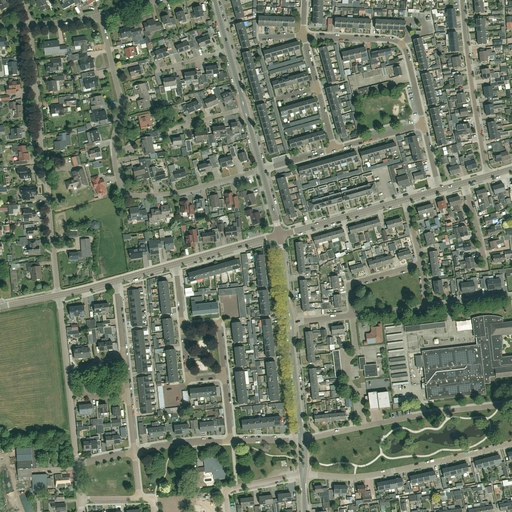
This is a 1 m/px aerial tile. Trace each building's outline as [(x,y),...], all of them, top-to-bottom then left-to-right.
[(0,0),(0,8),(1,11),(8,7),(5,0),(0,0)] [(46,2),(49,0),(40,0),(36,2),(38,6),(39,5),(42,11),(49,8),(46,2)] [(63,0),(60,2),(63,9),(74,3),(73,1),(75,0),(63,0)] [(240,0),(232,2),(234,8),(242,6),(240,0)] [(242,6),(234,8),(235,14),(243,12),(242,6)] [(193,9),(195,13),(191,14),(193,19),(196,18),(196,19),(201,17),(202,21),(208,19),(206,12),(203,13),(201,7),(193,9)] [(183,24),(190,22),(188,14),(184,15),(183,11),(176,13),(179,23),(182,22),(183,24)] [(243,12),(235,14),(237,20),(245,18),(243,12)] [(168,26),(176,24),(174,18),(169,20),(168,16),(162,18),(164,25),(167,24),(168,26)] [(154,20),(150,21),(150,22),(147,23),(144,24),(146,31),(144,32),(146,37),(151,35),(150,32),(161,29),(160,23),(155,24),(154,20)] [(246,29),(244,23),(236,25),(237,31),(246,29)] [(134,42),(143,40),(141,34),(140,28),(135,29),(130,30),(129,27),(125,28),(125,29),(120,30),(120,33),(119,34),(120,39),(129,36),(130,37),(132,36),(134,42)] [(209,38),(213,36),(210,28),(207,29),(209,35),(209,36),(203,38),(206,46),(212,44),(209,38)] [(249,28),(246,29),(237,31),(239,37),(247,35),(247,32),(250,31),(249,28)] [(247,35),(239,37),(241,43),(249,41),(247,35)] [(87,50),(86,45),(87,45),(85,37),(73,39),(75,47),(81,46),(82,51),(82,54),(88,53),(87,50)] [(206,46),(203,38),(197,41),(200,48),(206,46)] [(66,56),(68,55),(67,52),(66,46),(59,47),(59,41),(43,42),(45,55),(63,53),(64,56),(66,56)] [(249,41),(241,43),(242,49),(251,47),(249,41)] [(185,52),(191,49),(188,42),(182,44),(185,52)] [(298,42),(292,44),(294,51),(300,50),(298,42)] [(185,52),(182,44),(176,46),(179,54),(185,52)] [(318,49),(320,55),(328,53),(327,48),(331,46),(330,45),(326,46),(327,47),(318,49)] [(415,47),(416,53),(425,51),(424,47),(422,47),(422,45),(423,45),(415,47)] [(136,47),(134,47),(125,49),(127,58),(138,55),(136,47)] [(166,48),(161,50),(163,58),(169,55),(166,48)] [(387,64),(389,65),(399,63),(398,59),(389,62),(388,59),(389,59),(388,56),(391,55),(390,49),(384,51),(386,62),(387,64)] [(161,50),(154,52),(151,54),(152,57),(156,55),(157,60),(163,58),(161,50)] [(265,60),(271,58),(269,50),(263,52),(265,60)] [(495,53),(492,53),(491,50),(487,50),(488,52),(487,52),(486,51),(479,52),(480,58),(492,56),(495,56),(496,56),(495,53)] [(377,52),(379,58),(382,57),(382,60),(383,60),(383,62),(386,62),(384,51),(377,52)] [(416,53),(418,59),(425,57),(426,57),(425,53),(424,53),(423,51),(425,51),(416,53)] [(242,54),(244,60),(252,58),(250,52),(242,54)] [(379,58),(377,52),(371,54),(372,57),(369,58),(372,71),(375,70),(374,65),(377,64),(375,58),(379,58)] [(72,55),(68,56),(70,62),(80,60),(82,70),(94,67),(92,58),(86,60),(85,53),(79,55),(79,54),(72,55)] [(328,53),(320,55),(322,61),(330,59),(328,53)] [(447,62),(448,64),(461,63),(460,60),(459,60),(459,57),(455,58),(455,55),(446,56),(446,59),(451,59),(452,61),(447,62)] [(244,60),(245,66),(253,64),(252,58),(244,60)] [(8,65),(9,75),(17,74),(17,68),(16,62),(11,63),(11,59),(3,60),(3,66),(8,65)] [(53,71),(58,71),(58,67),(61,66),(61,60),(51,61),(52,64),(46,65),(47,72),(48,72),(49,73),(53,73),(53,71)] [(139,66),(129,69),(131,77),(144,74),(141,64),(148,63),(147,60),(138,62),(139,66)] [(427,63),(419,65),(421,71),(428,69),(429,69),(428,66),(430,66),(430,63),(427,63)] [(245,66),(247,72),(255,70),(253,64),(245,66)] [(396,77),(402,76),(400,67),(395,68),(395,65),(387,67),(389,74),(395,73),(396,77)] [(212,67),(213,75),(218,74),(220,82),(225,81),(223,72),(219,72),(218,66),(212,67)] [(202,75),(203,83),(208,82),(207,76),(213,75),(212,67),(205,68),(206,74),(202,75)] [(303,82),(309,81),(307,73),(303,74),(301,68),(299,69),(301,75),(303,82)] [(247,72),(249,78),(257,76),(255,70),(247,72)] [(190,73),(192,81),(198,80),(199,89),(204,89),(203,83),(202,75),(197,76),(196,72),(190,73)] [(452,73),(453,77),(454,77),(454,79),(449,80),(449,83),(462,81),(462,75),(459,76),(458,72),(452,73)] [(91,91),(90,88),(98,86),(96,77),(90,79),(90,77),(88,77),(87,73),(81,74),(83,79),(84,79),(86,87),(84,88),(83,89),(84,91),(85,92),(91,91)] [(192,81),(190,73),(184,74),(185,80),(180,81),(181,83),(182,88),(187,87),(186,85),(192,84),(192,81)] [(423,81),(431,79),(431,75),(429,76),(429,73),(421,75),(423,81)] [(291,86),(289,78),(287,79),(286,75),(282,76),(283,80),(286,87),(291,86)] [(249,78),(250,84),(258,82),(261,81),(260,78),(258,79),(257,76),(249,78)] [(335,76),(327,78),(328,84),(336,82),(335,76)] [(283,80),(280,80),(279,77),(277,78),(277,81),(278,81),(280,89),(286,87),(283,80)] [(169,79),(170,87),(176,86),(178,96),(183,95),(182,88),(181,83),(176,84),(175,78),(169,79)] [(170,87),(169,79),(163,80),(164,86),(160,87),(161,94),(162,94),(162,96),(165,95),(164,94),(165,93),(164,88),(170,87)] [(423,81),(424,88),(433,85),(432,82),(431,82),(430,80),(431,79),(423,81)] [(20,89),(19,82),(13,83),(13,80),(9,80),(9,83),(9,87),(6,87),(7,94),(14,93),(14,90),(16,90),(20,89)] [(49,92),(57,91),(56,81),(48,82),(49,92)] [(278,81),(277,81),(272,83),(274,90),(280,89),(278,81)] [(497,91),(499,91),(498,87),(499,86),(499,85),(507,84),(506,83),(508,82),(508,81),(496,82),(497,87),(494,87),(494,89),(492,89),(491,87),(484,88),(485,93),(497,91)] [(260,87),(261,87),(262,87),(262,84),(259,85),(258,82),(250,84),(252,90),(260,88),(260,87)] [(140,97),(149,95),(148,92),(147,92),(145,84),(134,87),(136,95),(139,94),(140,97)] [(424,88),(426,94),(434,92),(434,91),(434,88),(437,87),(436,84),(433,85),(424,88)] [(215,88),(216,89),(219,97),(220,100),(221,100),(220,98),(222,97),(225,103),(226,103),(226,104),(228,103),(228,102),(231,101),(230,99),(233,98),(231,92),(227,93),(227,92),(224,93),(223,90),(220,91),(218,87),(215,88)] [(325,89),(327,95),(335,93),(337,92),(336,90),(334,90),(333,87),(325,89)] [(252,90),(254,96),(262,94),(264,93),(264,90),(261,91),(260,88),(252,90)] [(358,90),(352,92),(354,98),(365,95),(368,94),(366,88),(363,89),(358,90)] [(215,96),(210,99),(213,106),(219,104),(218,101),(220,100),(219,97),(216,89),(213,90),(215,96)] [(426,94),(428,100),(436,98),(435,94),(437,94),(436,91),(434,91),(434,92),(426,94)] [(197,101),(191,104),(195,111),(201,109),(198,103),(201,102),(198,96),(197,94),(194,95),(197,101)] [(201,102),(202,104),(203,107),(206,106),(207,109),(213,106),(210,99),(204,101),(202,94),(198,96),(201,102)] [(262,94),(254,96),(255,102),(263,100),(262,94)] [(149,95),(140,97),(141,101),(137,102),(139,110),(150,107),(148,99),(150,99),(149,95)] [(67,105),(67,104),(68,105),(76,104),(77,103),(76,99),(74,99),(74,96),(65,97),(65,100),(65,105),(67,105)] [(92,110),(101,108),(100,105),(104,104),(102,96),(90,99),(92,107),(91,107),(92,110)] [(436,98),(428,100),(429,106),(436,104),(437,104),(436,100),(435,100),(435,98),(436,98)] [(465,98),(448,101),(450,110),(453,109),(452,103),(453,102),(453,103),(458,102),(458,105),(466,104),(465,98)] [(308,101),(310,109),(316,107),(314,99),(308,101)] [(189,114),(195,111),(191,104),(190,101),(185,104),(185,103),(177,106),(178,109),(181,108),(184,113),(188,112),(189,114)] [(22,106),(17,106),(16,103),(10,103),(10,109),(14,109),(15,118),(23,117),(22,106)] [(52,114),(60,114),(60,116),(64,115),(64,112),(67,112),(67,108),(63,109),(63,104),(51,106),(52,114)] [(256,106),(258,112),(266,110),(265,104),(256,106)] [(430,110),(431,116),(439,114),(440,114),(439,110),(440,110),(439,107),(437,108),(430,110)] [(101,108),(92,110),(93,114),(94,114),(96,122),(107,119),(105,111),(102,112),(101,108)] [(287,115),(285,108),(279,109),(281,117),(287,115)] [(493,112),(498,111),(498,112),(501,111),(504,111),(504,108),(485,111),(486,116),(494,115),(493,112)] [(258,112),(260,118),(268,116),(266,110),(258,112)] [(141,129),(151,126),(148,114),(138,116),(141,129)] [(260,118),(262,124),(270,122),(268,116),(260,118)] [(262,124),(263,130),(271,128),(273,128),(272,125),(271,126),(270,122),(262,124)] [(230,142),(234,142),(233,136),(235,136),(234,134),(240,134),(239,131),(238,131),(237,123),(231,124),(232,130),(229,131),(229,135),(230,142)] [(455,127),(454,124),(452,124),(453,127),(454,132),(470,129),(469,124),(461,125),(461,126),(457,126),(455,127)] [(226,135),(226,134),(225,126),(219,127),(220,138),(226,137),(227,144),(231,143),(230,142),(229,135),(226,135)] [(212,128),(213,135),(211,135),(211,137),(212,143),(215,143),(214,138),(220,137),(220,138),(219,127),(212,128)] [(338,135),(340,135),(341,139),(347,137),(346,133),(345,128),(344,127),(336,129),(338,135)] [(25,138),(25,132),(21,132),(21,128),(11,129),(12,136),(10,136),(10,140),(22,139),(22,138),(25,138)] [(263,130),(265,136),(273,134),(275,134),(274,131),(272,132),(271,128),(263,130)] [(85,149),(92,147),(95,146),(94,143),(100,141),(97,130),(90,132),(92,139),(88,140),(89,143),(84,144),(85,149)] [(201,132),(202,140),(208,139),(209,146),(212,146),(211,143),(212,143),(211,137),(208,138),(207,131),(201,132)] [(310,131),(311,135),(314,142),(319,141),(317,133),(314,134),(313,131),(310,131)] [(350,133),(353,141),(359,139),(355,131),(350,133)] [(196,144),(202,143),(202,140),(201,132),(194,133),(195,135),(192,136),(192,140),(195,140),(196,144)] [(323,132),(320,133),(317,133),(319,141),(325,139),(323,132)] [(435,134),(437,141),(446,138),(445,135),(443,135),(443,133),(444,133),(444,132),(435,134)] [(274,137),(273,134),(265,136),(266,142),(274,140),(276,140),(275,137),(274,137)] [(185,147),(184,140),(183,135),(180,135),(180,138),(172,139),(173,145),(177,145),(178,148),(185,147)] [(64,146),(71,145),(70,136),(58,137),(59,143),(55,143),(56,150),(65,149),(64,146)] [(142,147),(152,145),(150,137),(140,139),(142,147)] [(446,138),(437,141),(438,147),(446,145),(452,143),(455,142),(454,137),(450,137),(451,141),(446,142),(446,141),(445,141),(444,139),(446,139),(446,138)] [(290,138),(288,139),(288,141),(290,149),(296,147),(294,140),(291,141),(290,138)] [(266,142),(268,148),(276,146),(274,140),(266,142)] [(389,145),(391,152),(397,151),(395,143),(389,145)] [(503,161),(510,159),(509,155),(508,155),(507,152),(504,153),(501,143),(498,144),(503,161)] [(503,161),(498,144),(491,145),(493,152),(496,151),(497,155),(493,156),(494,160),(496,160),(496,163),(503,161)] [(152,145),(142,147),(144,156),(154,153),(152,145)] [(22,161),(29,160),(29,154),(27,154),(26,146),(13,148),(14,153),(16,153),(16,155),(19,155),(19,161),(15,162),(15,165),(22,165),(22,161)] [(233,147),(234,148),(233,148),(235,155),(238,155),(240,163),(247,161),(245,153),(242,154),(241,149),(237,150),(236,146),(233,147)] [(276,146),(268,148),(270,155),(278,152),(276,146)] [(92,147),(85,149),(81,150),(82,153),(89,151),(91,159),(101,156),(99,149),(93,151),(92,147)] [(229,149),(231,157),(225,158),(227,166),(233,165),(231,158),(236,157),(235,155),(233,148),(234,148),(233,148),(229,149)] [(362,161),(362,160),(363,162),(365,161),(365,160),(368,159),(366,151),(360,153),(362,161)] [(472,151),(467,153),(467,152),(464,153),(465,156),(468,155),(468,156),(472,169),(477,168),(475,161),(472,151)] [(352,161),(353,166),(355,166),(355,163),(354,161),(358,160),(356,152),(350,154),(352,161)] [(227,166),(225,158),(219,160),(217,154),(213,156),(215,163),(219,162),(221,168),(227,166)] [(71,158),(72,161),(76,160),(77,166),(81,165),(78,156),(71,158)] [(208,157),(209,160),(207,160),(206,161),(203,162),(206,172),(212,171),(211,164),(215,163),(213,156),(208,157)] [(468,156),(466,156),(466,158),(464,159),(463,156),(459,158),(461,163),(464,162),(467,171),(472,169),(468,156)] [(458,165),(457,166),(455,158),(451,159),(452,162),(455,174),(460,173),(458,165)] [(132,168),(133,169),(135,178),(143,176),(143,177),(145,176),(149,176),(147,169),(146,165),(147,165),(146,161),(145,159),(139,160),(140,163),(142,163),(143,166),(141,166),(133,168),(132,168)] [(206,172),(203,162),(204,164),(198,166),(197,160),(192,161),(195,169),(198,168),(200,174),(206,172)] [(415,163),(416,164),(417,168),(416,168),(417,170),(410,172),(413,181),(420,179),(421,180),(426,178),(422,162),(415,163)] [(161,168),(158,168),(155,167),(151,168),(150,164),(147,165),(151,179),(154,178),(155,181),(166,178),(163,169),(162,168),(161,168)] [(318,174),(318,173),(315,164),(309,165),(311,173),(312,175),(318,174)] [(174,165),(169,167),(171,177),(174,176),(175,179),(186,177),(184,169),(175,171),(174,165)] [(409,169),(409,168),(408,165),(403,167),(403,169),(397,171),(398,176),(399,176),(400,178),(396,179),(398,187),(409,184),(408,182),(411,181),(408,170),(409,169)] [(306,174),(303,167),(298,169),(300,176),(306,174)] [(21,179),(24,179),(25,181),(26,182),(28,181),(29,180),(29,178),(31,178),(31,170),(27,171),(26,168),(17,169),(18,175),(20,175),(21,179)] [(66,183),(68,188),(68,189),(77,187),(77,189),(88,186),(82,169),(72,172),(75,180),(66,183)] [(285,177),(286,177),(292,176),(291,172),(285,174),(285,173),(280,175),(281,178),(277,180),(279,186),(287,183),(285,177)] [(95,188),(96,188),(98,194),(100,194),(102,195),(105,195),(105,194),(105,192),(106,192),(104,186),(105,185),(103,179),(99,181),(98,176),(92,178),(95,188)] [(191,179),(194,184),(202,181),(199,176),(191,179)] [(279,186),(280,192),(288,189),(287,183),(279,186)] [(369,184),(368,184),(371,195),(377,193),(375,187),(374,183),(369,185),(369,184)] [(371,195),(368,184),(367,185),(368,186),(363,187),(366,196),(367,195),(367,196),(371,195)] [(506,194),(505,191),(503,184),(498,186),(503,202),(505,202),(504,200),(504,198),(503,195),(506,194)] [(495,194),(496,197),(498,196),(500,203),(503,202),(498,186),(492,187),(495,194)] [(38,194),(38,193),(37,188),(29,188),(21,188),(21,195),(23,195),(23,201),(30,200),(30,194),(38,194)] [(280,192),(282,198),(290,195),(288,189),(280,192)] [(242,198),(245,197),(248,206),(256,204),(253,194),(247,195),(246,191),(240,193),(242,198)] [(486,209),(481,191),(475,192),(478,199),(480,199),(482,205),(479,205),(481,212),(486,210),(486,209)] [(227,209),(232,208),(238,208),(236,197),(232,197),(232,193),(225,194),(226,205),(227,205),(227,209)] [(212,208),(220,207),(220,208),(224,208),(223,201),(219,202),(218,195),(214,196),(211,196),(210,196),(212,208)] [(282,198),(284,204),(292,201),(290,195),(282,198)] [(326,207),(332,205),(329,197),(324,198),(323,195),(323,196),(326,207)] [(326,207),(323,196),(318,197),(319,200),(318,200),(321,208),(326,207)] [(457,210),(454,198),(448,200),(450,207),(453,206),(455,211),(457,210)] [(197,209),(204,208),(205,214),(208,213),(207,206),(204,207),(203,199),(195,200),(197,209)] [(310,212),(316,210),(313,200),(312,200),(312,201),(307,202),(308,206),(310,212)] [(316,211),(320,210),(319,209),(321,208),(318,200),(314,201),(313,200),(316,210),(316,211)] [(188,201),(180,202),(182,213),(187,212),(187,215),(193,215),(192,206),(189,206),(188,201)] [(284,204),(285,210),(293,207),(292,201),(284,204)] [(443,210),(446,209),(444,201),(438,203),(440,211),(441,214),(444,213),(443,210)] [(431,217),(435,216),(433,211),(434,211),(432,204),(424,206),(426,213),(430,212),(431,217)] [(171,218),(169,218),(169,213),(170,213),(171,212),(170,209),(168,209),(168,205),(161,206),(161,210),(158,211),(160,219),(166,218),(167,222),(172,221),(171,218)] [(426,213),(424,206),(417,209),(419,215),(421,220),(424,219),(423,214),(426,213)] [(129,221),(131,221),(139,219),(140,220),(147,219),(146,210),(139,211),(138,207),(129,209),(131,216),(128,217),(129,221)] [(293,207),(285,210),(287,216),(289,215),(290,219),(298,217),(297,213),(295,213),(293,207)] [(31,209),(23,210),(24,214),(22,214),(23,222),(30,222),(30,218),(36,218),(36,212),(32,212),(31,209)] [(160,219),(158,211),(158,209),(151,210),(152,214),(149,214),(150,223),(160,221),(160,219)] [(245,211),(247,217),(251,216),(253,225),(261,223),(259,217),(260,217),(259,212),(253,214),(252,210),(245,211)] [(492,221),(497,220),(496,217),(496,216),(495,213),(490,214),(491,217),(484,219),(486,225),(492,223),(492,221)] [(393,221),(395,227),(399,226),(400,231),(404,230),(402,225),(403,225),(401,218),(393,221)] [(240,227),(239,219),(236,219),(236,222),(233,223),(233,227),(230,227),(231,237),(237,237),(236,228),(240,227)] [(379,219),(371,222),(373,228),(377,227),(379,232),(382,231),(380,225),(381,225),(379,219)] [(395,227),(393,221),(386,223),(388,229),(385,230),(386,235),(389,234),(393,233),(392,228),(395,227)] [(366,230),(373,228),(371,222),(364,224),(366,230)] [(358,232),(366,230),(364,224),(356,226),(358,232)] [(32,239),(32,235),(38,235),(37,227),(29,228),(29,225),(24,225),(24,231),(28,231),(28,236),(29,236),(29,239),(32,239)] [(495,226),(495,229),(494,229),(487,231),(489,237),(495,235),(495,233),(500,232),(502,231),(501,228),(500,225),(495,226)] [(354,233),(358,232),(356,226),(349,228),(351,235),(349,236),(352,244),(357,242),(354,233)] [(70,238),(77,237),(77,229),(69,230),(70,238)] [(212,233),(208,234),(209,243),(216,242),(216,239),(219,239),(218,229),(212,230),(212,233)] [(186,237),(187,248),(194,247),(194,243),(197,242),(195,230),(189,231),(190,236),(186,237)] [(209,243),(208,234),(204,234),(203,230),(198,231),(198,237),(202,236),(203,244),(209,243)] [(337,238),(338,238),(341,237),(343,242),(346,241),(345,236),(343,230),(336,232),(337,238)] [(384,230),(382,231),(379,232),(379,234),(381,233),(382,239),(383,242),(387,241),(384,230)] [(161,245),(165,245),(166,251),(174,250),(172,238),(164,239),(163,231),(159,231),(160,240),(161,245)] [(455,234),(456,239),(450,240),(451,245),(455,244),(455,242),(457,242),(456,239),(468,236),(467,231),(455,234)] [(339,241),(338,238),(337,238),(336,232),(328,234),(330,240),(331,240),(332,243),(333,242),(339,241)] [(434,238),(433,234),(431,234),(431,232),(424,234),(426,240),(434,238)] [(330,240),(328,234),(321,236),(323,242),(330,240)] [(505,243),(504,241),(509,240),(510,251),(511,250),(511,234),(509,235),(503,236),(500,237),(500,240),(495,241),(490,242),(491,250),(497,249),(496,245),(505,243)] [(446,242),(445,242),(439,244),(440,247),(449,245),(447,235),(445,236),(446,242)] [(323,242),(321,236),(313,238),(315,244),(317,249),(320,248),(318,243),(323,242)] [(402,248),(405,248),(409,247),(408,243),(407,240),(410,239),(410,236),(400,239),(401,245),(402,248)] [(437,237),(434,238),(426,240),(428,246),(439,243),(437,237)] [(79,258),(91,257),(90,239),(80,240),(81,252),(75,252),(75,253),(70,254),(70,260),(79,260),(79,258)] [(160,240),(152,241),(152,240),(148,240),(150,255),(159,253),(158,248),(162,247),(161,245),(160,240)] [(25,254),(29,254),(36,253),(36,254),(40,254),(39,246),(36,247),(36,241),(29,242),(30,247),(28,247),(28,250),(25,250),(24,251),(24,254),(25,254)] [(147,252),(147,249),(146,242),(139,243),(140,249),(130,250),(131,259),(143,258),(142,252),(147,252)] [(296,243),(296,251),(303,250),(302,246),(307,245),(307,242),(302,243),(302,242),(296,243)] [(405,259),(412,257),(410,251),(408,251),(407,249),(403,250),(405,259)] [(405,259),(403,250),(399,252),(400,253),(397,254),(399,261),(405,259)] [(322,262),(327,260),(325,254),(318,256),(320,262),(322,261),(322,262)] [(370,258),(371,260),(368,261),(368,262),(370,269),(376,267),(374,261),(373,257),(370,258)] [(388,264),(386,257),(383,258),(383,257),(379,258),(382,266),(388,264)] [(232,270),(238,269),(236,260),(230,262),(232,270)] [(232,270),(230,262),(224,264),(226,272),(232,270)] [(32,280),(41,279),(40,271),(40,267),(35,267),(34,263),(27,264),(28,272),(31,272),(32,280)] [(358,272),(364,271),(362,264),(360,265),(359,263),(355,264),(358,272)] [(226,272),(224,264),(218,265),(220,274),(226,272)] [(358,272),(355,264),(352,265),(352,267),(350,268),(352,274),(358,272)] [(212,267),(214,275),(220,274),(218,265),(212,267)] [(305,265),(298,266),(299,274),(305,273),(310,272),(310,270),(310,269),(305,269),(305,265)] [(214,275),(212,267),(206,269),(208,277),(214,275)] [(208,277),(206,269),(200,270),(202,279),(208,277)] [(202,279),(200,270),(194,272),(196,281),(202,279)] [(196,281),(194,272),(188,274),(190,282),(196,281)] [(501,288),(500,282),(504,282),(503,275),(496,275),(496,280),(493,280),(494,289),(497,289),(497,290),(501,289),(501,288)] [(493,280),(489,281),(489,276),(483,277),(484,284),(487,284),(488,290),(488,291),(492,290),(492,289),(494,289),(493,280)] [(475,291),(474,285),(477,285),(476,278),(471,278),(471,283),(467,283),(468,292),(475,291)] [(168,281),(165,282),(163,282),(162,279),(156,280),(156,283),(159,282),(159,289),(169,288),(168,281)] [(467,283),(463,284),(462,279),(457,280),(457,287),(461,287),(462,293),(468,292),(467,283)] [(300,281),(300,288),(307,288),(306,284),(311,283),(311,280),(306,280),(300,281)] [(309,303),(302,304),(303,312),(309,311),(314,310),(314,307),(309,307),(309,303)] [(101,305),(103,316),(104,327),(111,326),(110,320),(106,321),(106,313),(111,312),(111,308),(109,308),(108,304),(101,305)] [(103,316),(101,305),(94,306),(95,314),(99,313),(99,316),(103,316)] [(82,318),(85,318),(84,306),(76,307),(78,316),(81,316),(82,318)] [(78,316),(76,307),(69,307),(71,319),(74,319),(74,317),(78,316)] [(511,321),(503,323),(502,318),(503,319),(503,318),(497,317),(491,316),(485,316),(479,317),(473,318),(476,345),(422,351),(425,378),(422,378),(422,382),(425,382),(427,401),(485,394),(484,384),(490,383),(489,377),(496,376),(496,378),(511,375),(511,321)] [(142,319),(132,320),(132,327),(143,326),(142,321),(146,321),(146,320),(146,319),(142,319)] [(364,342),(364,345),(367,344),(381,342),(382,340),(381,327),(381,324),(379,324),(379,327),(371,328),(372,332),(370,334),(366,334),(367,342),(364,342)] [(306,340),(312,340),(312,335),(320,335),(320,331),(312,332),(305,333),(306,340)] [(106,351),(113,350),(112,342),(108,342),(108,341),(105,342),(105,339),(104,339),(106,351)] [(316,347),(322,346),(322,344),(316,345),(316,342),(313,343),(312,340),(306,340),(307,348),(313,347),(313,346),(316,346),(316,347)] [(88,345),(81,346),(82,358),(90,357),(89,348),(88,345)] [(74,349),(75,356),(73,356),(74,358),(75,358),(75,359),(82,358),(81,346),(74,347),(74,349)] [(314,355),(308,355),(309,363),(315,362),(320,362),(320,358),(315,359),(314,355)] [(365,378),(378,377),(376,364),(366,365),(365,357),(359,358),(360,370),(364,370),(365,378)] [(147,366),(137,367),(137,374),(148,373),(148,374),(152,373),(152,371),(148,372),(147,368),(151,367),(151,366),(151,365),(147,366)] [(310,377),(316,376),(316,372),(321,371),(321,368),(316,369),(316,368),(309,369),(310,377)] [(318,391),(312,392),(312,400),(319,399),(324,398),(324,395),(319,396),(318,391)] [(370,409),(381,408),(383,408),(390,407),(388,392),(378,393),(377,393),(377,392),(368,393),(368,395),(369,407),(370,409)] [(90,414),(93,413),(92,404),(79,406),(80,414),(83,414),(83,416),(90,415),(90,414)] [(100,411),(97,412),(98,419),(101,419),(101,416),(104,416),(104,413),(108,413),(107,405),(99,405),(100,411)] [(151,406),(141,407),(142,415),(152,413),(152,409),(156,408),(155,407),(155,406),(151,406)] [(111,421),(111,424),(121,423),(121,420),(120,420),(120,416),(121,416),(120,407),(113,408),(114,417),(117,416),(118,420),(111,421)] [(338,420),(346,419),(345,413),(344,407),(341,408),(341,413),(337,414),(338,420)] [(323,422),(322,416),(318,416),(317,411),(314,412),(314,417),(315,423),(323,422)] [(208,431),(207,421),(203,422),(203,423),(200,424),(201,432),(208,431)] [(155,423),(157,437),(164,436),(163,432),(169,431),(168,424),(168,423),(165,424),(165,427),(160,428),(160,426),(159,426),(159,424),(158,422),(155,423)] [(183,434),(181,424),(178,425),(178,426),(174,426),(175,435),(183,434)] [(116,436),(116,432),(112,432),(113,435),(114,444),(121,443),(120,442),(121,442),(122,442),(122,441),(122,440),(122,439),(121,439),(120,439),(120,436),(116,436)] [(113,435),(112,435),(112,433),(105,433),(106,442),(105,443),(106,445),(107,446),(109,446),(111,444),(114,444),(113,435)] [(86,438),(87,442),(83,442),(84,446),(83,447),(83,451),(88,451),(88,450),(91,449),(90,438),(86,438)] [(31,460),(31,457),(32,457),(33,469),(64,467),(63,452),(59,452),(58,449),(50,449),(50,447),(48,447),(48,446),(42,446),(42,448),(31,448),(27,449),(12,449),(12,456),(29,455),(29,457),(17,457),(17,461),(18,477),(18,481),(24,481),(29,480),(29,477),(32,477),(31,460)] [(263,465),(259,452),(253,454),(257,467),(263,465)] [(495,465),(499,464),(499,466),(502,465),(501,463),(499,455),(493,457),(495,465)] [(487,459),(489,467),(492,466),(493,469),(496,468),(495,465),(493,457),(487,459)] [(220,479),(228,478),(227,470),(224,470),(224,465),(219,465),(218,460),(213,461),(212,458),(204,459),(205,468),(208,467),(208,472),(213,472),(214,477),(219,476),(220,479)] [(481,460),(483,469),(487,468),(487,469),(489,468),(489,467),(487,459),(481,460)] [(483,469),(481,460),(475,462),(476,469),(477,469),(477,470),(481,469),(481,468),(483,467),(483,469)] [(463,474),(466,473),(467,474),(469,473),(469,471),(467,464),(461,465),(463,474)] [(463,474),(461,465),(455,467),(457,475),(460,474),(460,473),(462,472),(462,474),(463,474)] [(457,475),(455,467),(448,468),(451,477),(454,476),(454,474),(456,474),(456,475),(457,475)] [(448,477),(448,478),(451,478),(450,477),(451,477),(448,468),(442,470),(444,477),(444,478),(448,477)] [(4,470),(8,490),(12,489),(9,476),(10,476),(8,469),(4,470)] [(439,477),(436,478),(435,475),(435,472),(434,471),(428,473),(430,481),(434,480),(434,481),(440,480),(439,477)] [(430,481),(428,473),(422,474),(424,483),(428,482),(427,480),(429,480),(430,481)] [(61,475),(61,474),(55,475),(56,488),(66,488),(66,485),(71,485),(70,474),(61,475)] [(418,484),(421,483),(421,485),(423,485),(423,484),(424,484),(424,483),(422,474),(416,476),(418,484)] [(412,485),(415,484),(416,486),(418,485),(418,484),(416,476),(409,477),(410,481),(407,482),(409,489),(410,492),(413,492),(412,485)] [(395,490),(397,490),(398,490),(396,480),(389,481),(391,489),(395,489),(395,490)] [(385,491),(383,482),(377,484),(378,491),(379,491),(379,492),(383,491),(383,492),(385,491)] [(330,507),(329,500),(328,490),(328,487),(322,488),(322,486),(314,487),(315,490),(315,493),(319,492),(319,496),(322,496),(323,507),(330,507)] [(372,502),(372,501),(371,495),(371,491),(369,491),(366,492),(365,486),(357,486),(358,493),(362,493),(363,501),(363,502),(372,502)] [(488,494),(492,493),(491,486),(486,487),(484,489),(485,494),(488,493),(488,494)] [(57,500),(64,499),(64,495),(56,495),(48,496),(48,500),(46,500),(44,501),(42,501),(41,503),(44,504),(46,504),(46,503),(48,503),(54,503),(54,500),(57,500)] [(275,511),(275,504),(272,505),(271,495),(265,496),(266,507),(273,506),(273,511),(275,511)] [(200,503),(200,511),(213,511),(214,511),(210,511),(210,507),(203,508),(203,503),(200,503)]
